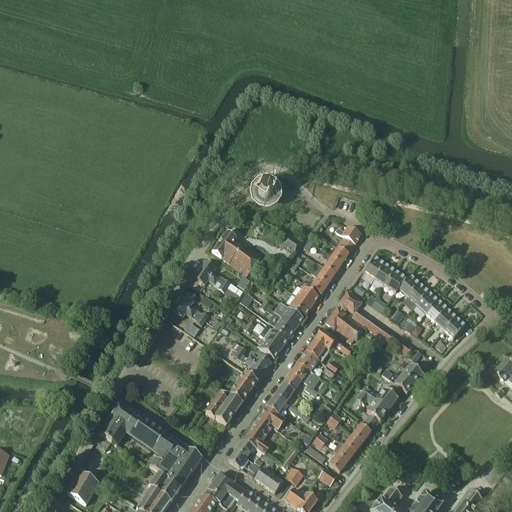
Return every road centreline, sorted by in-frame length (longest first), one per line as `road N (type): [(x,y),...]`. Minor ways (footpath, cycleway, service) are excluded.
road 1 (residential): [(114,392),(252,172),(286,175),(372,236)]
road 2 (residential): [(214,464),(372,236)]
road 3 (residential): [(329,511),(493,315)]
road 4 (residential): [(493,315),(433,266),(372,236)]
road 5 (residential): [(52,511),(114,392)]
road 6 (residential): [(214,464),(114,392)]
